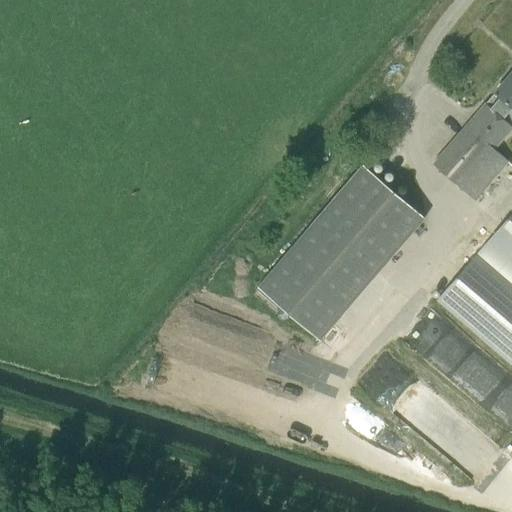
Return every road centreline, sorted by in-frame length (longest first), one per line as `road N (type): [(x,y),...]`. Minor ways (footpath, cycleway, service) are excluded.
road 1 (unclassified): [(366,349),(455,249),(424,180),(412,85),(466,0)]
road 2 (track): [(311,511),(0,411)]
